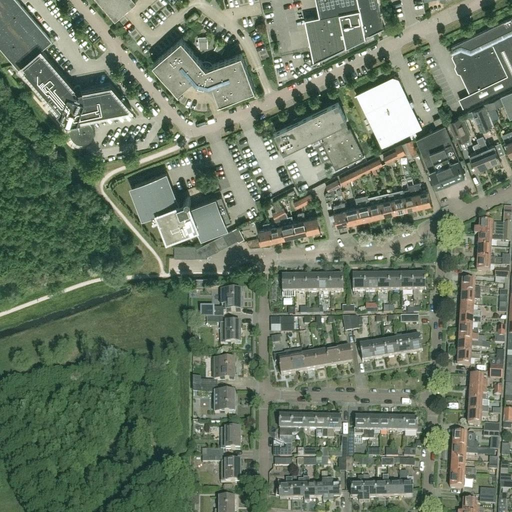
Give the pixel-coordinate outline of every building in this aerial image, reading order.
[(0,0),(0,47),(17,68),(31,84),(64,123),(72,121),(73,124),(71,127),(70,130),(70,134),(71,137),(73,140),(76,142),(79,143),(83,143),(84,143),(85,143),(85,142),(86,142),(87,142),(87,141),(88,141),(89,140),(90,140),(90,139),(91,138),(91,137),(92,137),(92,136),(92,135),(92,134),(93,133),(93,132),(93,131),(93,130),(92,130),(92,129),(92,128),(92,127),(91,127),(91,126),(91,125),(90,125),(90,124),(89,124),(89,123),(88,123),(88,122),(87,122),(86,122),(86,121),(85,119),(132,110),(109,84),(80,89),(79,86),(75,85),(73,87),(42,51),(40,52),(38,50),(51,39),(16,0),(0,0)] [(99,0),(113,16),(131,0),(99,0)] [(383,25),(381,16),(377,0),(316,0),(320,15),(305,18),(314,60),(311,61),(311,62),(385,27),(385,26),(383,27),(383,25)] [(190,24),(199,16),(196,12),(187,19),(190,24)] [(511,83),(511,17),(452,46),(455,53),(453,54),(452,56),(456,64),(455,67),(458,72),(460,73),(474,102),(511,83)] [(201,87),(207,63),(205,63),(204,64),(182,38),(153,63),(179,93),(179,92),(178,91),(193,78),(196,81),(199,82),(198,86),(201,87)] [(255,89),(242,53),(210,65),(209,64),(207,63),(201,87),(204,87),(205,83),(209,84),(212,83),(219,101),(218,102),(218,103),(255,89)] [(430,69),(436,65),(432,57),(425,61),(430,69)] [(422,127),(406,93),(399,78),(393,76),(356,94),(357,94),(366,112),(382,146),(422,127)] [(511,117),(511,91),(501,96),(510,118),(511,117)] [(484,104),(485,106),(487,110),(503,104),(501,97),(484,104)] [(349,127),(345,120),(347,119),(338,101),(301,118),(300,115),(299,115),(300,117),(293,120),(292,119),(291,119),(293,122),(276,131),(284,149),(320,132),(324,139),(322,140),(336,169),(364,155),(350,126),(349,127)] [(486,111),(487,110),(485,106),(484,106),(483,105),(472,110),(467,113),(469,118),(474,116),(480,130),(492,126),(486,111)] [(469,137),(461,117),(449,121),(458,142),(469,137)] [(459,158),(445,124),(417,138),(430,170),(431,170),(437,186),(438,186),(438,185),(458,177),(459,179),(465,177),(464,174),(465,174),(461,165),(466,163),(463,156),(459,158)] [(511,130),(503,134),(511,155),(511,154),(511,130)] [(501,159),(495,146),(495,147),(494,145),(488,147),(483,135),(477,138),(479,142),(483,152),(488,165),(501,159)] [(406,142),(402,144),(408,159),(418,154),(412,139),(406,142)] [(488,165),(483,152),(479,142),(473,144),(476,152),(470,154),(471,157),(470,157),(475,170),(488,165)] [(397,151),(392,153),(395,158),(405,153),(401,144),(395,147),(397,151)] [(386,162),(395,158),(392,153),(384,157),(386,162)] [(382,164),(380,159),(371,163),(372,170),(375,176),(378,175),(375,168),(382,164)] [(372,170),(371,163),(366,166),(361,168),(363,174),(369,171),(372,170)] [(353,179),(363,174),(361,168),(348,174),(351,180),(353,185),(354,184),(353,179)] [(232,222),(221,196),(191,207),(189,202),(190,201),(191,200),(191,199),(191,198),(191,197),(190,197),(190,196),(189,196),(188,196),(187,196),(186,197),(185,197),(185,198),(185,199),(185,200),(178,203),(166,172),(135,184),(147,216),(157,212),(167,239),(198,227),(201,236),(227,226),(226,224),(232,222)] [(351,180),(348,174),(340,178),(343,186),(348,184),(347,182),(351,180)] [(335,194),(333,189),(341,185),(338,179),(326,185),(328,191),(326,192),(325,197),(325,199),(335,194)] [(431,203),(428,190),(422,191),(420,182),(414,183),(419,206),(431,203)] [(408,209),(419,206),(414,183),(408,184),(410,194),(405,195),(408,209)] [(408,209),(405,195),(404,196),(403,189),(391,192),(396,211),(408,209)] [(380,197),(384,214),(396,211),(391,192),(380,195),(380,197)] [(310,194),(298,200),(301,206),(313,200),(310,194)] [(368,197),(367,194),(356,197),(358,207),(361,220),(373,217),(368,199),(368,197)] [(368,199),(373,217),(384,214),(380,197),(380,195),(368,197),(368,199)] [(349,223),(344,202),(340,203),(339,204),(341,211),(334,212),(337,225),(349,223)] [(358,207),(347,209),(345,202),(344,202),(349,223),(361,220),(358,207)] [(284,207),(276,211),(280,217),(285,238),(296,235),(293,222),(294,222),(292,215),(288,216),(287,214),(287,213),(286,212),(284,207)] [(269,222),(273,240),(285,238),(280,217),(276,211),(272,213),(274,217),(275,221),(269,222)] [(308,232),(305,219),(303,211),(299,213),(298,214),(299,220),(294,222),(293,222),(296,235),(308,232)] [(317,216),(305,219),(308,232),(320,229),(317,216)] [(273,240),(269,222),(263,224),(264,228),(258,230),(261,243),(273,240)] [(475,236),(479,236),(511,238),(511,226),(505,225),(504,226),(493,225),(493,224),(480,223),(479,230),(475,230),(475,236)] [(244,239),(238,227),(233,229),(238,240),(238,242),(244,239)] [(238,240),(233,229),(228,232),(234,243),(238,240)] [(234,243),(228,232),(223,234),(229,245),(234,243)] [(229,245),(223,234),(219,237),(224,247),(229,245)] [(492,248),(492,242),(510,243),(511,238),(479,236),(478,247),(492,248)] [(224,247),(219,237),(214,239),(220,250),(224,247)] [(220,250),(214,239),(210,241),(215,252),(220,250)] [(215,252),(210,241),(196,248),(196,258),(207,258),(207,256),(215,252)] [(492,248),(478,247),(478,248),(478,259),(491,260),(492,248)] [(509,266),(509,261),(502,261),(491,260),(478,259),(477,272),(490,273),(491,266),(502,266),(509,266)] [(390,292),(390,276),(378,277),(378,292),(390,292)] [(402,292),(402,276),(390,276),(390,292),(402,292)] [(414,292),(414,276),(402,276),(402,292),(414,292)] [(426,288),(426,276),(414,276),(414,292),(426,291),(426,288)] [(344,293),(343,277),(331,278),(331,293),(344,293)] [(366,292),(366,277),(354,277),(354,293),(366,292)] [(378,292),(378,277),(366,277),(366,292),(378,292)] [(295,294),(295,278),(283,279),(283,298),(295,298),(295,294)] [(307,293),(307,278),(295,278),(295,294),(307,293)] [(319,293),(319,278),(307,278),(307,293),(319,293)] [(331,293),(331,278),(319,278),(319,293),(331,293)] [(475,289),(476,283),(462,282),(462,294),(480,295),(481,289),(475,289)] [(221,309),(202,309),(202,318),(207,318),(223,318),(224,312),(241,312),(241,292),(221,292),(221,309)] [(480,302),(480,295),(462,294),(461,306),(474,307),(475,302),(480,302)] [(378,314),(378,305),(367,305),(367,314),(378,314)] [(474,307),(461,306),(460,318),(481,319),(481,314),(474,313),(474,307)] [(241,345),(241,324),(224,324),(223,318),(207,318),(207,324),(221,324),(221,345),(241,345)] [(353,331),(350,318),(343,318),(345,333),(353,331)] [(362,319),(358,320),(358,318),(350,318),(353,331),(360,330),(359,327),(363,326),(362,319)] [(481,325),(481,319),(460,318),(460,330),(473,331),(473,325),(481,325)] [(478,343),(479,331),(473,331),(460,330),(459,342),(478,343)] [(423,352),(420,337),(408,339),(411,354),(423,352)] [(411,354),(408,339),(396,341),(399,356),(410,354),(411,354)] [(399,356),(396,341),(384,343),(387,358),(399,356)] [(360,344),(363,362),(375,360),(373,344),(372,342),(360,344)] [(471,355),(472,349),(490,350),(490,344),(478,343),(459,342),(458,354),(471,355)] [(387,358),(384,343),(373,344),(375,360),(376,360),(387,358)] [(353,364),(350,348),(338,350),(341,366),(353,364)] [(302,356),(305,372),(317,370),(314,354),(313,349),(308,350),(309,355),(302,356)] [(293,374),(305,372),(302,356),(301,350),(290,352),(291,358),(293,374)] [(341,366),(338,350),(326,352),(329,368),(341,366)] [(293,374),(291,358),(290,352),(285,353),(285,354),(274,356),(275,363),(279,362),(281,376),(293,374)] [(329,368),(326,352),(314,354),(317,370),(329,368)] [(481,355),(471,355),(458,354),(458,359),(456,359),(455,366),(457,366),(471,367),(471,361),(480,362),(481,355)] [(503,368),(504,361),(504,356),(497,356),(496,367),(491,367),(491,373),(503,374),(503,368)] [(201,381),(201,387),(218,387),(218,381),(235,381),(235,361),(215,361),(215,381),(201,381)] [(487,390),(488,378),(471,377),(470,389),(487,390)] [(235,414),(235,393),(218,393),(218,387),(201,387),(201,394),(215,394),(215,414),(235,414)] [(486,402),(487,390),(470,389),(470,394),(468,395),(468,400),(469,400),(469,401),(483,402),(486,402)] [(482,408),(483,402),(469,401),(469,413),(488,414),(489,408),(482,408)] [(481,426),(482,420),(488,420),(488,414),(469,413),(468,425),(481,426)] [(341,431),(341,418),(341,416),(334,415),(333,418),(329,418),(328,439),(334,439),(334,431),(341,431)] [(293,417),(280,417),(280,438),(292,438),(292,435),(292,430),(293,417)] [(304,435),(304,430),(305,417),(293,417),(292,430),(292,435),(304,435)] [(316,431),(317,417),(305,417),(304,430),(316,431)] [(328,439),(329,418),(317,417),(316,431),(323,431),(323,439),(328,439)] [(369,419),(357,418),(357,432),(355,432),(355,437),(363,437),(363,440),(369,440),(369,419)] [(381,432),(381,419),(369,419),(369,440),(375,440),(375,432),(376,432),(381,432)] [(393,432),(393,419),(381,419),(381,432),(393,432)] [(394,419),(393,419),(393,432),(405,432),(405,419),(394,419)] [(405,419),(405,432),(417,433),(417,434),(422,434),(422,425),(418,425),(418,419),(405,419)] [(241,451),(241,430),(221,430),(221,451),(203,451),(203,457),(223,457),(223,451),(241,451)] [(454,434),(453,448),(467,449),(478,450),(478,444),(467,443),(468,435),(454,434)] [(349,459),(349,442),(342,442),(342,454),(328,454),(328,459),(339,459),(346,459),(349,459)] [(292,458),(292,446),(286,446),(286,450),(280,450),(280,458),(292,458)] [(467,449),(453,448),(452,461),(466,462),(466,455),(477,456),(478,450),(467,449)] [(416,451),(410,450),(405,450),(404,457),(415,458),(416,451)] [(241,483),(241,463),(223,463),(223,457),(203,457),(203,463),(221,463),(221,483),(241,483)] [(452,461),(451,475),(476,476),(476,470),(466,469),(466,462),(452,461)] [(412,484),(407,484),(407,473),(400,473),(400,485),(400,498),(413,498),(412,484)] [(476,483),(476,476),(451,475),(451,489),(465,489),(465,482),(476,483)] [(364,503),(364,477),(358,478),(358,482),(352,482),(352,486),(352,499),(359,499),(359,503),(364,503)] [(376,498),(376,485),(369,485),(369,477),(364,477),(364,503),(369,503),(369,499),(376,498)] [(383,485),(376,485),(376,498),(388,498),(388,485),(388,477),(383,477),(383,485)] [(292,500),(292,487),(292,479),(286,479),(286,484),(279,483),(279,482),(278,482),(276,497),(280,498),(280,500),(292,500)] [(316,500),(316,486),(310,486),(310,479),(304,479),(304,480),(305,500),(304,500),(304,503),(310,503),(310,500),(316,500)] [(323,486),(316,486),(316,500),(323,500),(323,503),(328,503),(328,479),(323,479),(323,486)] [(333,479),(328,479),(328,503),(333,502),(333,499),(340,499),(340,495),(341,495),(341,493),(340,493),(340,486),(333,486),(333,479)] [(292,500),(304,500),(305,500),(304,480),(299,481),(299,486),(292,487),(292,500)] [(400,485),(388,485),(388,498),(400,498),(400,485)] [(234,511),(235,499),(219,499),(219,511),(215,511),(214,511),(234,511)] [(505,511),(506,501),(499,500),(498,511),(505,511)] [(476,509),(477,503),(463,502),(462,511),(484,511),(484,510),(476,509)]
